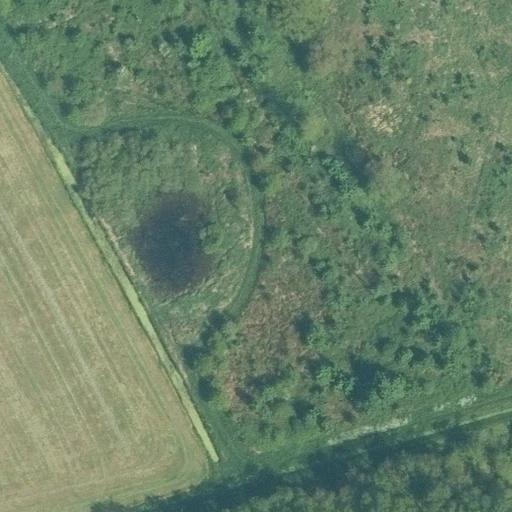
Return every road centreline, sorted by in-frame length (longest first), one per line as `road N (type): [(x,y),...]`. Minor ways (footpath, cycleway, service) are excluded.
road 1 (track): [(254,495),(171,337),(230,274),(238,196),(213,141),(117,120),(58,138),(0,37)]
road 2 (track): [(191,511),(511,424)]
road 3 (track): [(511,383),(235,456)]
